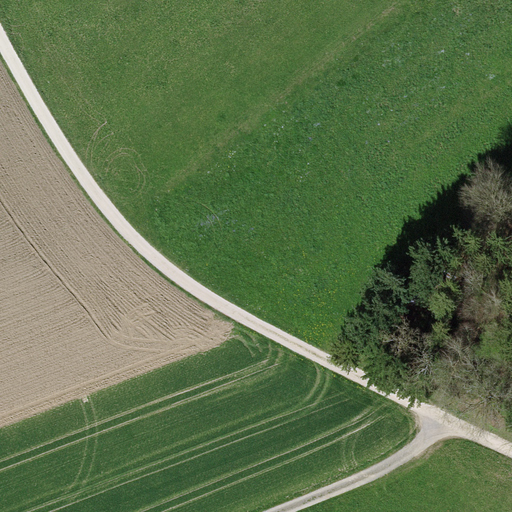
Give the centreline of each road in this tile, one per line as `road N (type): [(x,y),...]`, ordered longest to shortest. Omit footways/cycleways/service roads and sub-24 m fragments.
road 1 (track): [(0,44),(83,181),(143,252),(231,311),(442,425)]
road 2 (track): [(442,425),(409,463),(332,511)]
